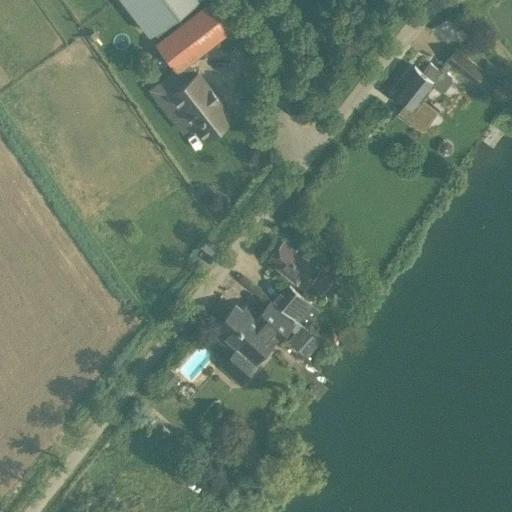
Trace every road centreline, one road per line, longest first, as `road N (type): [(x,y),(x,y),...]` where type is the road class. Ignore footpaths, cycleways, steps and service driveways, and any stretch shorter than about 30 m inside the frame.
road 1 (unclassified): [(453,0),(383,59),(23,511)]
road 2 (unknown): [(305,157),(257,0)]
